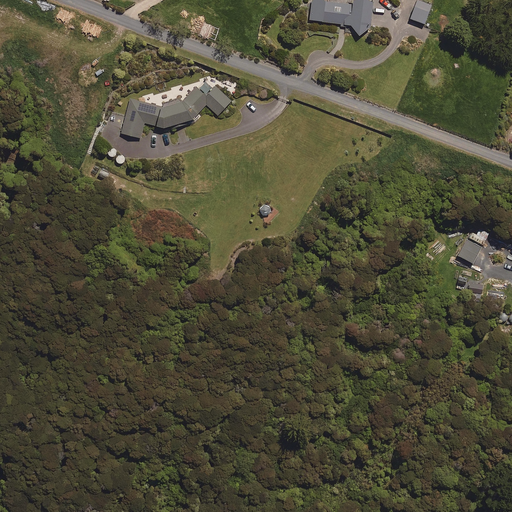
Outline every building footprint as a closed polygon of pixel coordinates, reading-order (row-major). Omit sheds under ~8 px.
[(351,0),(351,2),(340,0),(310,0),(308,19),(347,24),(346,31),(358,33),(368,26),(371,0),(351,0)] [(430,3),(421,0),(415,0),(409,16),(423,22),(430,3)] [(231,100),(214,84),(205,94),(196,85),(183,98),(180,98),(156,105),(140,101),(138,110),(127,108),(121,132),(140,136),(143,121),(161,126),(196,115),(206,103),(217,114),(231,100)] [(482,243),(486,236),(472,230),(468,237),(482,243)] [(478,303),(482,282),(469,280),(465,301),(478,303)]
